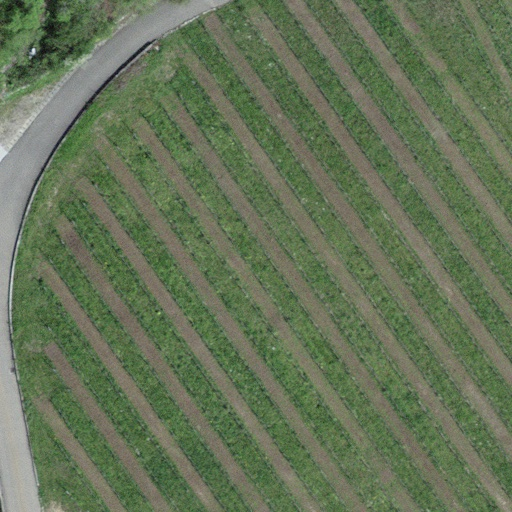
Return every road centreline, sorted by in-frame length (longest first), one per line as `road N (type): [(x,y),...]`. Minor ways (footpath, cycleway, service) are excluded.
road 1 (track): [(0,218),(86,74),(198,0)]
road 2 (track): [(0,341),(43,511)]
